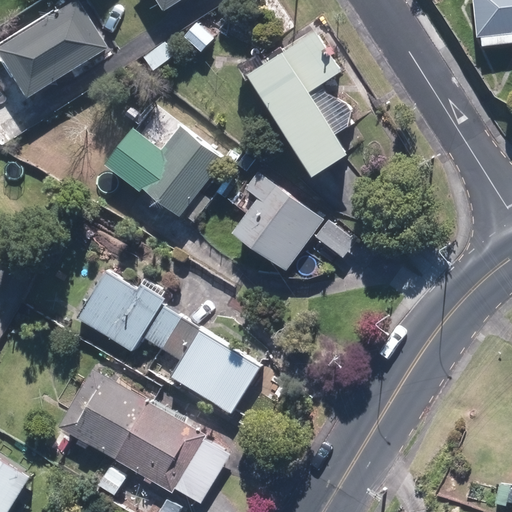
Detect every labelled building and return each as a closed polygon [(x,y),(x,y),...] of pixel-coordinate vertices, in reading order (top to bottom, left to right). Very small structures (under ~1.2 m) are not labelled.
[(162,0),(169,11),(185,0),(162,0)] [(511,0),(476,0),(480,37),(483,36),(484,46),(511,42),(511,0)] [(33,97),(110,49),(80,3),(4,51),(33,97)] [(319,32),(252,74),(317,176),(352,154),(312,92),(344,72),(319,32)] [(176,55),(166,40),(143,56),(154,71),(176,55)] [(185,216),(227,160),(183,127),(163,153),(133,130),(107,164),(141,189),(144,186),(185,216)] [(261,196),(236,233),(290,271),(327,218),(261,172),(250,188),(261,196)] [(332,220),(319,237),(345,258),(359,241),(332,220)] [(134,350),(144,335),(178,355),(164,379),(237,424),(275,363),(201,318),(197,324),(164,304),(168,298),(147,284),(144,289),(110,269),(80,317),(134,350)] [(203,503),(234,454),(208,439),(211,434),(99,366),(64,425),(176,492),(178,488),(203,503)] [(98,456),(80,443),(64,465),(82,478),(98,456)] [(0,511),(10,511),(34,476),(0,454),(0,511)] [(130,478),(113,465),(100,483),(117,496),(130,478)] [(181,511),(186,505),(167,493),(155,511),(181,511)]
